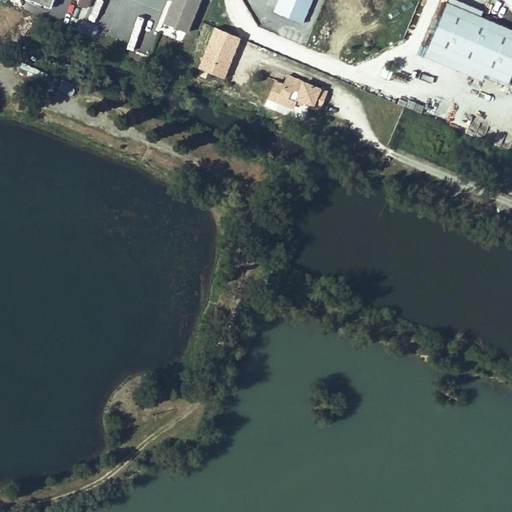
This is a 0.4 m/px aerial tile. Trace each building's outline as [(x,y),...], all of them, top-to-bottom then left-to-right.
[(76,0),(74,4),(84,8),(87,0),(76,0)] [(171,0),(163,21),(186,31),(199,0),(171,0)] [(277,0),(273,11),(301,23),(311,0),(277,0)] [(511,68),(511,29),(445,2),(425,48),(506,83),(511,68)] [(240,36),(214,26),(197,67),(223,77),(240,36)] [(318,108),(325,91),(287,76),(283,84),(275,81),(268,98),(291,107),(295,98),(318,108)] [(59,84),(58,89),(71,93),(72,87),(59,84)] [(510,191),(511,186),(511,177),(502,173),(497,185),(510,191)]
